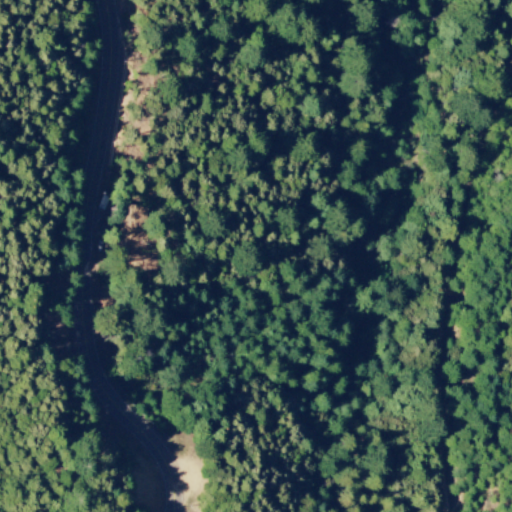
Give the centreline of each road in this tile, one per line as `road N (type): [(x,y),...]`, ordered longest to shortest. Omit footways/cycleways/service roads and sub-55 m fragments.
road 1 (residential): [(114,0),(117,89),(96,216),(95,324),(120,399),(176,456),(188,511)]
road 2 (residential): [(462,346),(511,128)]
road 3 (residential): [(455,511),(462,346)]
